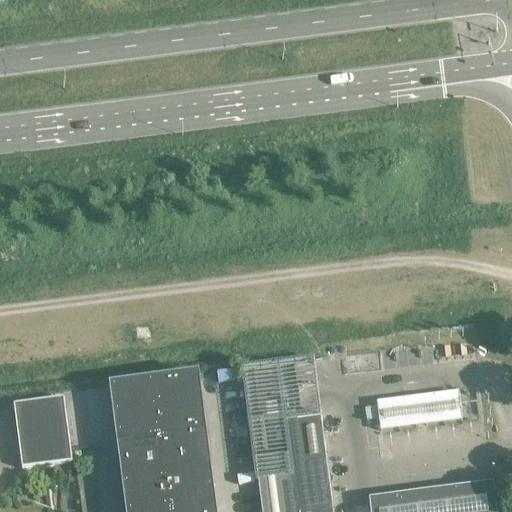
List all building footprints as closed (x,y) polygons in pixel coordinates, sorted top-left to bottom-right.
[(320,419),(313,362),(243,371),(258,483),(259,483),(262,511),(333,511),(321,418),(320,419)] [(205,434),(197,377),(154,383),(162,440),(205,434)] [(162,440),(154,383),(110,388),(117,445),(162,440)] [(379,406),(383,436),(461,426),(458,396),(379,406)] [(71,464),(63,400),(13,407),(22,470),(71,464)] [(209,471),(205,434),(162,440),(166,477),(209,471)] [(166,477),(162,440),(117,445),(122,483),(166,477)] [(182,511),(214,508),(209,471),(166,477),(170,511),(182,511)] [(170,511),(166,477),(122,483),(125,511),(170,511)] [(494,511),(491,484),(371,499),(372,511),(494,511)]
